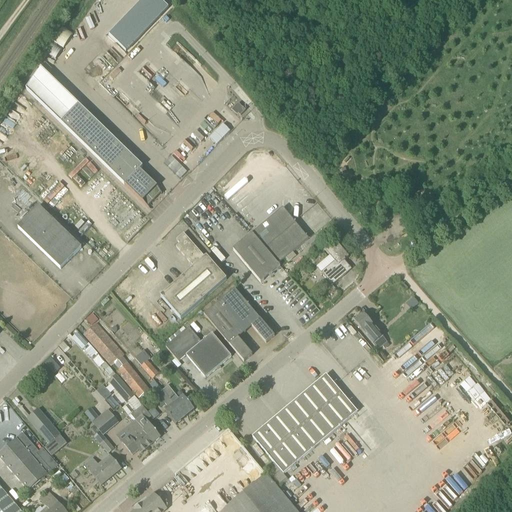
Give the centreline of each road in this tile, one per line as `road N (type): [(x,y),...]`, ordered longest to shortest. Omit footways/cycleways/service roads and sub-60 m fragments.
road 1 (unclassified): [(388,267),(280,144),(248,140),(0,391)]
road 2 (unclassified): [(101,511),(388,267)]
road 3 (unknown): [(143,1),(101,54),(100,74),(120,111),(190,194)]
road 4 (unknown): [(351,507),(395,465),(398,442),(305,337)]
road 5 (track): [(511,393),(395,262)]
road 6 (unclassified): [(388,267),(511,180)]
